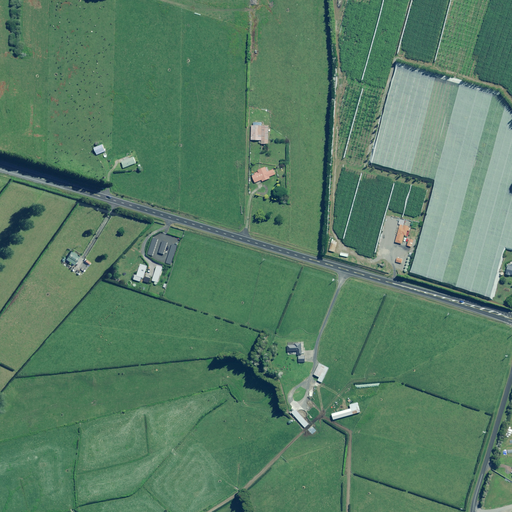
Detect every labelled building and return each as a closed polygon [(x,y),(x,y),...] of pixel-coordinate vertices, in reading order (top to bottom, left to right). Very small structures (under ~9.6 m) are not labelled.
[(270,130),(269,130),(269,126),(262,126),(262,123),(254,123),(254,126),(252,126),(251,140),(258,140),(258,144),(262,144),(268,144),(269,132),(270,132),(270,130)] [(105,152),(103,145),(94,148),(97,155),(105,152)] [(136,163),(134,157),(122,162),(124,168),(136,163)] [(268,172),(266,167),(258,170),(259,172),(252,175),(255,183),(262,180),(263,182),(270,179),(269,177),(276,174),(274,170),(268,172)] [(410,228),(400,225),(395,242),(402,244),(404,236),(407,237),(408,232),(409,232),(410,228)] [(158,240),(153,238),(148,255),(153,256),(158,240)] [(163,241),(159,253),(164,255),(168,243),(163,241)] [(178,246),(173,244),(166,263),(171,265),(178,246)] [(65,260),(74,266),(80,257),(71,252),(65,260)] [(144,278),(148,266),(141,264),(137,275),(136,275),(134,280),(140,282),(142,278),(144,278)] [(158,283),(163,268),(157,266),(153,281),(158,283)] [(302,355),(302,343),(295,344),(295,345),(288,346),(288,352),(298,351),(298,355),(302,355)] [(329,368),(320,364),(314,375),(320,377),(318,381),(322,383),(329,368)] [(360,413),(358,403),(350,405),(351,409),(332,414),(334,420),(360,413)] [(291,414),(292,413),(293,414),(305,428),(309,425),(294,408),(292,410),(290,412),(291,414)]
